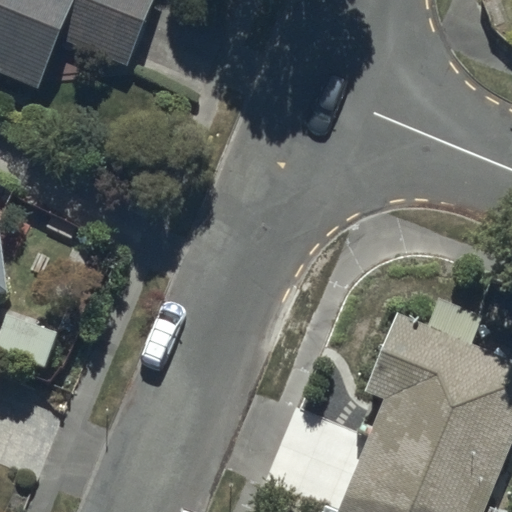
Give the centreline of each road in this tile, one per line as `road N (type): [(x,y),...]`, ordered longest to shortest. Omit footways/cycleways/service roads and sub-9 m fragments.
road 1 (residential): [(324,90),(145,511)]
road 2 (residential): [(324,90),(511,165)]
